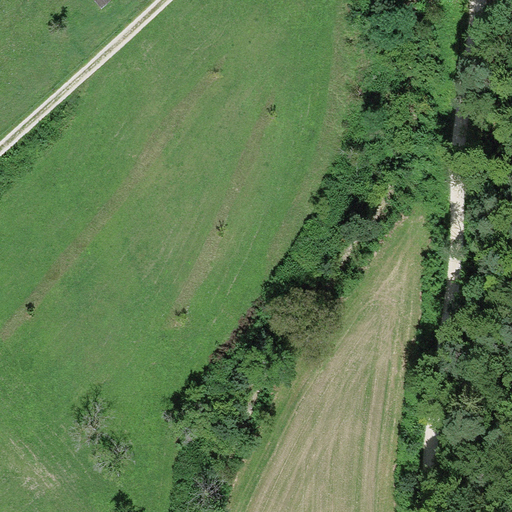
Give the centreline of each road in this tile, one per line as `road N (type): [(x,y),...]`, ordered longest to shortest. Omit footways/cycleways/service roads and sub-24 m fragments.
road 1 (track): [(425,511),(473,0)]
road 2 (track): [(161,0),(0,152)]
